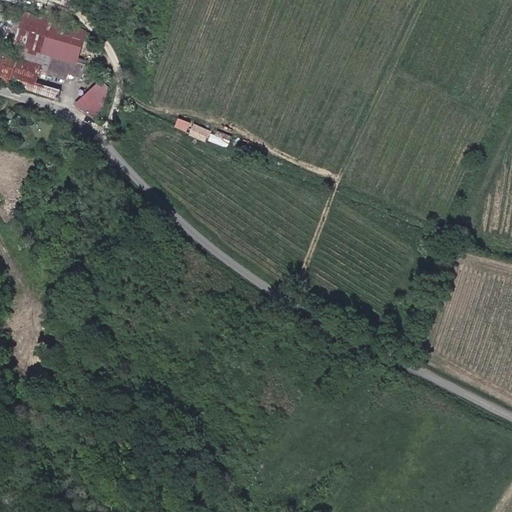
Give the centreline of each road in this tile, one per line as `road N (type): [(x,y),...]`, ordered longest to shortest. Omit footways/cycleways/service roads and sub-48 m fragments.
road 1 (unclassified): [(0,87),(81,126),(212,248),(280,296),(511,419)]
road 2 (track): [(426,0),(338,184),(294,304)]
road 3 (track): [(119,105),(177,112),(342,175)]
road 4 (track): [(100,142),(119,105),(120,79),(112,53),(70,0)]
